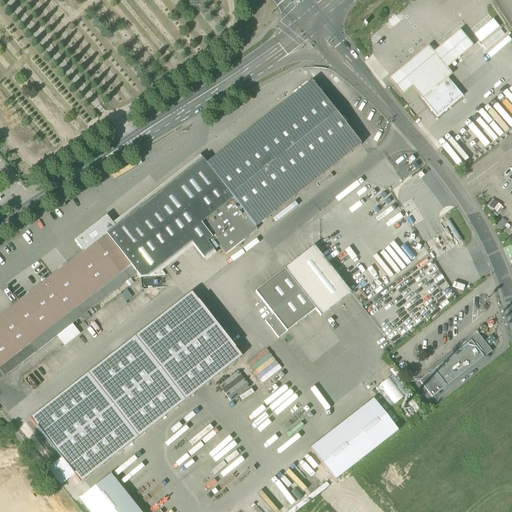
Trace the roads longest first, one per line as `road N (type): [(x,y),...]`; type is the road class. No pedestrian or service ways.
road 1 (tertiary): [(0,229),(306,27)]
road 2 (unclassified): [(359,75),(469,200),(511,300)]
road 3 (unknown): [(247,253),(341,380)]
